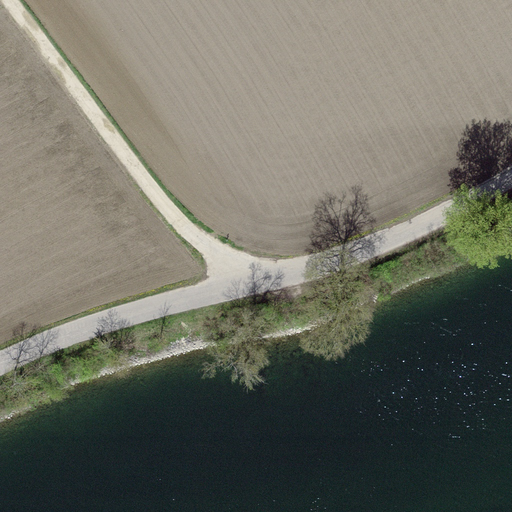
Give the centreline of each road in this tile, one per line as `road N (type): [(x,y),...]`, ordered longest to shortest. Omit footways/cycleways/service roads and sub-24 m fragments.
road 1 (unclassified): [(0,361),(85,324),(315,267),(511,171)]
road 2 (track): [(5,0),(154,194),(243,285)]
